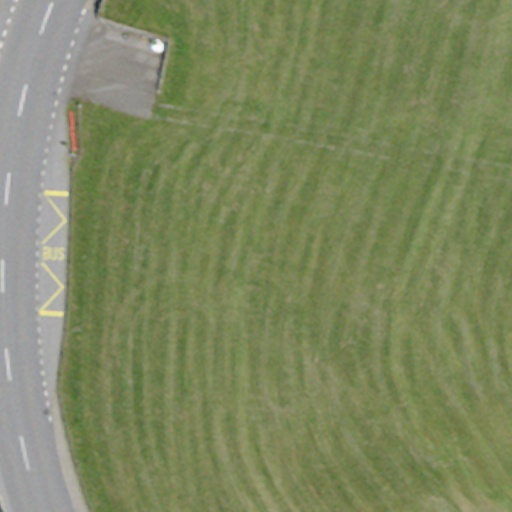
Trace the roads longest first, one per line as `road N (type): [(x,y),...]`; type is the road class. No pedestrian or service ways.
road 1 (tertiary): [(44,511),(9,373),(2,282),(12,158),(29,55),(48,0)]
road 2 (track): [(155,103),(511,163)]
